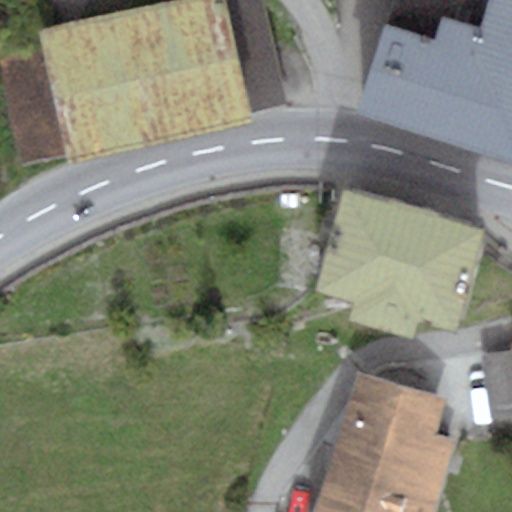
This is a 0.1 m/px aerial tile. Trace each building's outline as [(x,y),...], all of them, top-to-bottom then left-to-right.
[(262,0),(164,0),(38,29),(0,49),(0,81),(20,163),(66,155),(68,161),(250,120),(247,110),(283,103),(262,0)] [(511,159),(511,0),(495,0),(487,25),(431,6),(422,32),(379,17),(347,113),(510,167),(511,159)] [(384,0),(379,17),(422,32),(431,6),(487,25),(495,0),(384,0)] [(487,227),(342,187),(313,290),(353,301),(349,319),(413,336),(418,318),(458,329),(487,227)] [(511,344),(511,346),(511,350),(479,354),(487,405),(511,402),(511,344)] [(361,375),(336,457),(439,487),(453,441),(432,435),(443,399),(361,375)] [(433,511),(439,487),(336,457),(318,511),(433,511)]
